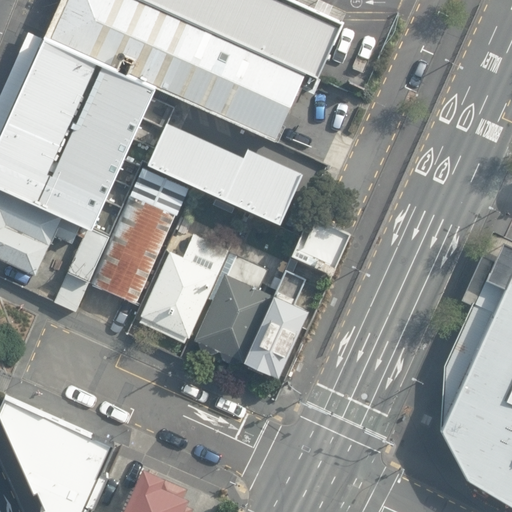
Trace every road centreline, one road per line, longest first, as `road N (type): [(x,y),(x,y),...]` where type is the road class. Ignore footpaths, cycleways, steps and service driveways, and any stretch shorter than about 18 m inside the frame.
road 1 (secondary): [(511,50),(317,476)]
road 2 (residential): [(39,348),(317,476)]
